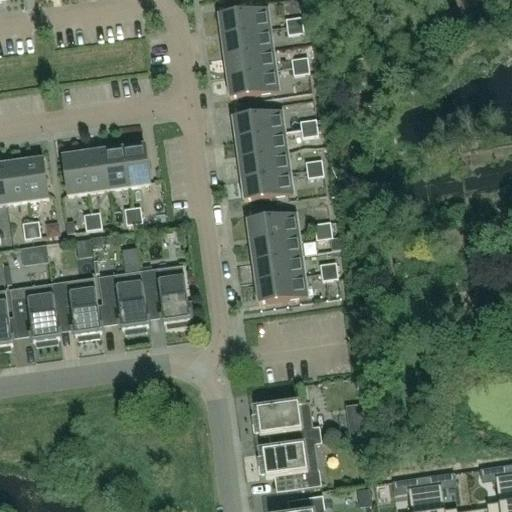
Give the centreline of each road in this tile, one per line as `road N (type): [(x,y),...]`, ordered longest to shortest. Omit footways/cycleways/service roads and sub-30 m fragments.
road 1 (residential): [(189,104),(176,25),(162,11),(0,26)]
road 2 (residential): [(217,348),(189,104)]
road 3 (residential): [(199,373),(173,367),(0,392)]
road 4 (residential): [(189,104),(0,127)]
road 5 (residential): [(232,511),(216,401),(199,373)]
road 6 (residential): [(217,348),(243,355),(343,345)]
